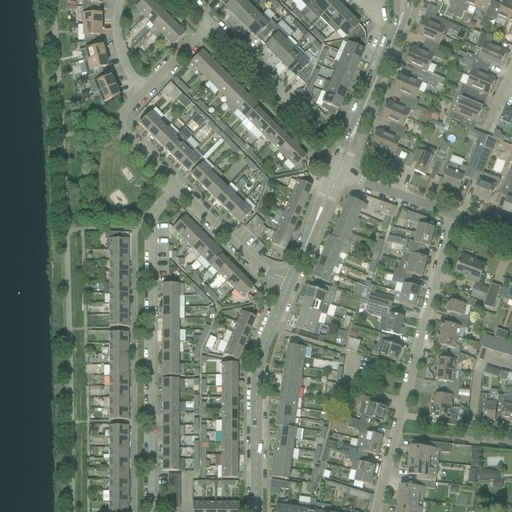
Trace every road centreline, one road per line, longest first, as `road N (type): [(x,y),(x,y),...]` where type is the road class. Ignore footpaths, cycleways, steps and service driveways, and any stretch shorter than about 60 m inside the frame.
road 1 (residential): [(376,511),(451,214)]
road 2 (residential): [(132,511),(133,231),(150,212)]
road 3 (residential): [(148,511),(150,212)]
road 4 (tertiary): [(254,511),(259,359),(285,299)]
road 5 (tertiary): [(334,171),(401,17)]
road 6 (residential): [(285,299),(174,185)]
road 7 (residential): [(321,138),(207,27)]
road 8 (tertiary): [(285,299),(334,171)]
road 9 (unclassified): [(451,214),(334,171)]
